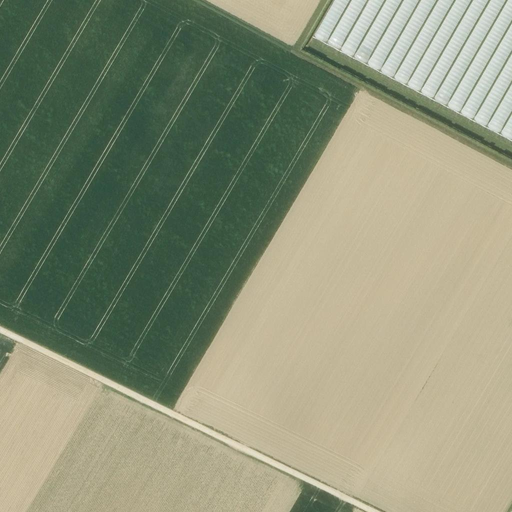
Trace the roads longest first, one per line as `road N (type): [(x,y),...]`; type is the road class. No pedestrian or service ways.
road 1 (track): [(367,511),(0,333)]
road 2 (track): [(511,169),(188,0)]
